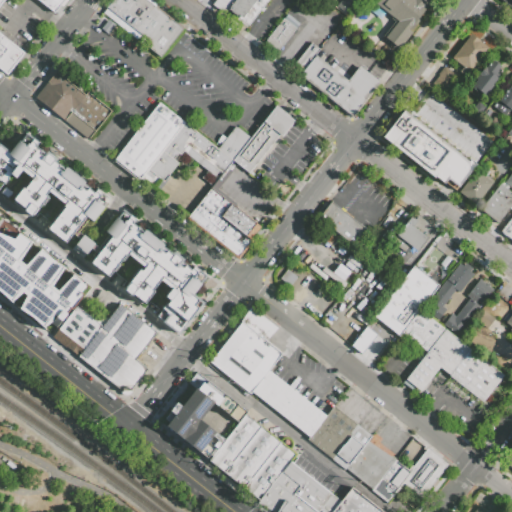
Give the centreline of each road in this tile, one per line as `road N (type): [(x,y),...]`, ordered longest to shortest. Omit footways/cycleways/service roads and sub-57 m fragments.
road 1 (residential): [(177,0),(511,265)]
road 2 (secondary): [(0,325),(238,511)]
road 3 (tertiary): [(14,101),(241,282)]
road 4 (residential): [(309,336),(511,495)]
road 5 (tertiary): [(153,397),(241,282)]
road 6 (tertiary): [(354,140),(441,29)]
